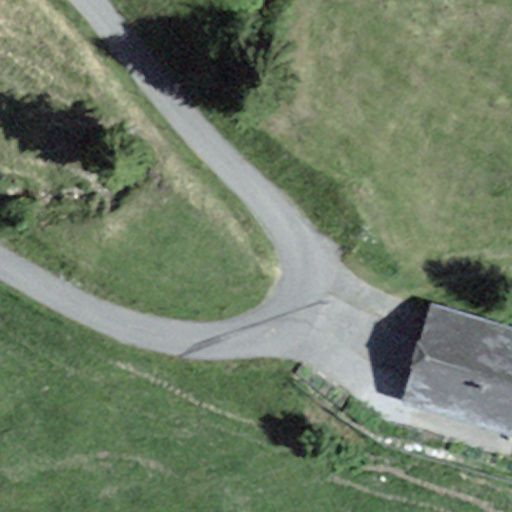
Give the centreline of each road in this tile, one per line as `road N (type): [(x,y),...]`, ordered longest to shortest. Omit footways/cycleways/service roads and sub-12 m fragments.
road 1 (track): [(88,0),(275,217),(297,262),(295,295),(270,324),(192,337),(126,325),(0,261)]
road 2 (track): [(286,309),(319,353),(354,380),(404,408),(511,446)]
